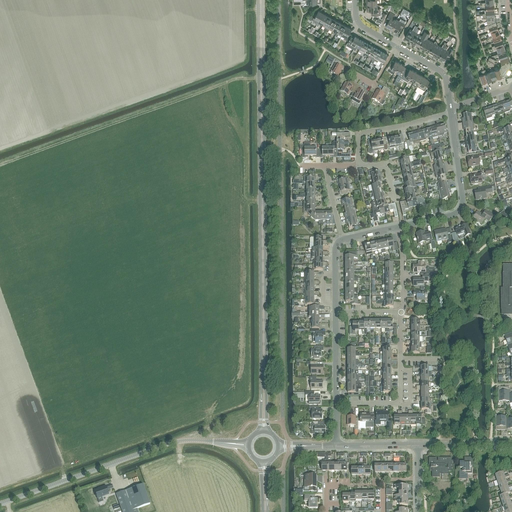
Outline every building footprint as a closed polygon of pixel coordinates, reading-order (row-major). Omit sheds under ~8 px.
[(377,5),(367,5),(367,11),(372,11),(372,15),(380,15),(380,9),(377,9),(377,5)] [(317,24),(323,13),(318,10),(313,20),(316,22),(315,23),(317,24)] [(322,26),(328,16),(323,13),(317,24),(319,25),(320,24),(322,26)] [(391,30),(396,20),(393,18),(395,16),(390,13),(387,19),(389,20),(386,27),(391,30)] [(326,31),(333,18),(328,16),(322,26),(325,27),(324,29),(326,31)] [(333,29),(337,21),(333,18),(326,31),(328,32),(329,29),(332,31),(333,29)] [(396,20),(391,30),(396,33),(400,26),(402,28),(406,22),(401,19),(399,21),(396,20)] [(485,29),(497,25),(495,20),(487,21),(488,25),(485,26),(485,28),(485,29)] [(336,34),(342,24),(337,21),(333,29),(336,30),(334,33),(336,34)] [(341,36),(347,26),(342,24),(336,34),(338,35),(338,34),(341,36)] [(352,35),(349,33),(352,29),(347,26),(341,36),(344,38),(344,39),(348,41),(351,35),(352,35)] [(415,32),(417,28),(415,27),(414,27),(412,31),(410,29),(405,38),(410,41),(415,32)] [(415,43),(420,35),(417,33),(419,29),(417,28),(415,32),(410,41),(415,43)] [(489,39),(500,35),(499,30),(491,32),(492,35),(488,36),(489,39)] [(420,46),(427,32),(425,31),(422,36),(420,35),(415,43),(420,46)] [(424,49),(429,40),(427,39),(430,34),(427,32),(420,46),(424,49)] [(348,41),(347,43),(346,45),(353,49),(359,39),(354,36),(354,37),(351,35),(348,41)] [(360,49),(364,42),(359,39),(353,49),(355,50),(357,48),(359,49),(360,49)] [(429,52),(434,43),(429,40),(424,49),(429,52)] [(492,49),(504,45),(502,40),(494,42),(495,45),(492,47),(492,49)] [(434,54),(439,46),(436,44),(437,43),(437,42),(435,41),(434,43),(429,52),(434,54)] [(363,55),(369,44),(364,42),(360,49),(359,49),(359,51),(361,53),(360,54),(362,56),(363,55)] [(439,57),(446,45),(447,43),(445,42),(442,47),(439,46),(434,54),(439,57)] [(368,56),(373,47),(369,44),(363,55),(365,56),(365,55),(368,56)] [(449,51),(446,50),(448,47),(446,45),(439,57),(444,60),(446,56),(449,58),(453,50),(450,48),(449,51)] [(372,60),(378,50),(373,47),(368,56),(371,58),(370,59),(372,60)] [(378,62),(383,52),(378,50),(372,60),(371,62),(373,63),(374,61),(375,60),(378,62)] [(382,65),(388,55),(383,52),(378,62),(376,64),(381,67),(382,65)] [(338,77),(343,69),(338,66),(340,63),(335,60),(330,68),(333,70),(331,73),(338,77)] [(392,61),(388,69),(387,70),(394,74),(395,71),(400,63),(396,60),(395,62),(392,61)] [(501,66),(508,70),(511,65),(509,60),(501,63),(502,64),(501,66)] [(402,77),(406,69),(404,67),(405,66),(400,63),(395,71),(400,74),(399,75),(398,75),(396,79),(396,80),(399,82),(402,77)] [(506,75),(508,70),(501,66),(500,69),(498,69),(501,77),(506,75)] [(410,79),(414,71),(410,68),(409,70),(406,69),(402,77),(405,78),(405,77),(410,79)] [(492,80),(489,72),(486,73),(485,70),(483,70),(487,82),(492,80)] [(414,82),(419,73),(414,71),(410,79),(408,82),(410,83),(412,81),(414,82)] [(417,87),(423,76),(419,73),(414,82),(416,83),(415,86),(417,87)] [(424,91),(425,89),(429,82),(427,80),(428,79),(423,76),(417,87),(424,91)] [(352,93),(357,85),(352,82),(350,85),(345,83),(340,91),(348,95),(350,92),(352,93)] [(357,85),(352,93),(351,97),(353,98),(352,98),(353,98),(352,100),(359,105),(365,94),(361,91),(363,88),(357,85)] [(382,93),(377,91),(372,99),(382,105),(383,105),(385,102),(385,101),(390,91),(385,88),(382,93)] [(501,103),(504,114),(510,112),(510,111),(510,110),(511,109),(511,104),(510,101),(507,103),(506,101),(501,103)] [(499,116),(504,114),(501,103),(495,105),(496,106),(492,108),(495,115),(497,115),(498,115),(499,116)] [(495,115),(492,108),(489,109),(488,107),(483,109),(486,120),(492,118),(492,117),(493,116),(495,115)] [(463,125),(474,123),(473,117),(472,116),(471,114),(468,114),(467,113),(466,114),(463,115),(464,119),(462,119),(463,125)] [(466,134),(474,133),(474,130),(474,129),(475,129),(474,123),(463,125),(464,130),(465,130),(466,134)] [(435,126),(438,137),(444,135),(445,134),(447,133),(446,130),(447,129),(446,128),(445,125),(441,126),(441,125),(435,126)] [(432,139),(438,137),(435,126),(430,128),(430,129),(426,130),(429,138),(431,137),(432,138),(432,139)] [(511,133),(511,130),(511,128),(504,130),(503,128),(497,130),(498,133),(500,133),(501,133),(503,132),(504,136),(511,133)] [(429,138),(426,130),(423,131),(422,130),(417,131),(420,142),(426,141),(426,140),(426,139),(429,138)] [(414,144),(420,142),(417,131),(411,133),(412,135),(408,136),(410,143),(413,143),(414,143),(414,144)] [(466,144),(477,142),(476,136),(475,136),(474,135),(474,133),(466,134),(466,138),(465,138),(466,144)] [(503,143),(511,139),(511,133),(504,136),(506,139),(502,140),(503,143)] [(337,146),(344,146),(344,142),(343,142),(343,137),(350,137),(350,134),(337,134),(337,142),(337,146)] [(394,138),(396,148),(398,148),(399,147),(401,146),(401,144),(402,143),(404,143),(403,135),(397,136),(398,138),(394,138)] [(396,148),(394,138),(391,139),(391,137),(385,138),(387,146),(387,149),(394,148),(396,148)] [(387,151),(387,149),(387,146),(385,138),(380,139),(380,141),(377,141),(378,151),(381,151),(381,150),(384,149),(384,150),(385,151),(387,151)] [(378,151),(377,141),(373,142),(373,140),(368,141),(369,149),(368,151),(368,153),(370,154),(372,154),(373,152),(376,151),(378,151)] [(337,150),(337,146),(337,142),(334,142),(332,143),(332,147),(331,147),(330,146),(328,146),(328,156),(332,156),(332,158),(337,158),(337,150)] [(477,142),(466,144),(466,149),(468,149),(468,153),(476,152),(476,149),(477,148),(478,148),(477,142)] [(307,156),(311,156),(310,146),(310,144),(303,144),(303,146),(300,146),(300,150),(302,150),(302,155),(302,158),(307,158),(307,156)] [(328,156),(328,146),(328,144),(326,144),(326,147),(325,147),(322,147),(322,149),(322,150),(319,150),(319,158),(325,158),(325,156),(328,156)] [(319,158),(319,150),(317,150),(316,149),(316,147),(314,147),(313,146),(310,146),(311,156),(314,156),(314,158),(319,158)] [(337,150),(337,158),(350,158),(350,154),(343,154),(343,149),(344,149),(344,146),(337,146),(337,150)] [(442,161),(441,157),(443,157),(441,151),(441,148),(432,150),(433,153),(430,154),(432,160),(434,160),(434,163),(442,161)] [(420,161),(413,162),(412,157),(400,159),(402,168),(421,163),(420,161)] [(469,167),(480,166),(478,157),(468,158),(469,167)] [(506,165),(511,163),(511,157),(500,162),(500,164),(505,162),(506,165)] [(435,172),(446,170),(444,164),(443,165),(442,161),(434,163),(435,165),(434,166),(433,166),(435,172)] [(403,173),(412,171),(411,168),(412,168),(415,167),(421,165),(421,163),(402,168),(403,173)] [(503,172),(511,169),(511,163),(506,165),(507,168),(502,170),(503,172)] [(372,180),(381,178),(379,172),(375,173),(375,170),(368,172),(369,176),(370,177),(371,177),(372,180)] [(438,181),(446,180),(445,176),(447,175),(446,170),(435,172),(436,178),(437,178),(438,179),(438,181)] [(471,185),(482,183),(481,174),(470,176),(471,185)] [(303,184),(315,184),(315,178),(313,178),(313,176),(304,176),(303,182),(303,184)] [(417,178),(417,176),(404,179),(405,184),(414,182),(414,180),(414,179),(417,178)] [(340,187),(350,185),(349,183),(348,182),(348,179),(346,180),(345,179),(344,177),(337,179),(338,184),(339,184),(340,187)] [(439,191),(450,188),(449,183),(447,183),(446,180),(438,181),(439,184),(438,185),(437,185),(439,191)] [(350,185),(340,187),(341,190),(339,191),(340,196),(348,194),(348,192),(348,191),(350,191),(350,188),(350,187),(350,185)] [(476,200),(486,199),(485,194),(496,192),(495,186),(481,188),(481,191),(475,192),(476,200)] [(406,196),(415,194),(414,191),(415,190),(418,190),(417,188),(414,188),(407,190),(405,190),(406,196)] [(450,188),(439,191),(440,197),(441,197),(442,197),(442,200),(445,199),(446,200),(447,199),(450,198),(449,194),(451,194),(450,188)] [(372,203),(384,201),(382,195),(374,197),(374,200),(372,201),(372,203)] [(424,202),(424,200),(421,198),(420,198),(417,199),(412,200),(413,207),(417,206),(416,205),(421,204),(423,212),(426,211),(425,205),(426,204),(426,202),(424,202)] [(345,210),(353,208),(352,206),(353,205),(354,205),(352,199),(341,201),(343,207),(344,206),(345,210)] [(409,208),(413,207),(412,200),(407,201),(400,203),(403,216),(406,215),(405,211),(408,210),(409,208)] [(384,201),(372,203),(371,203),(372,209),(385,206),(386,206),(385,204),(386,204),(385,202),(385,201),(384,201)] [(383,207),(385,213),(388,212),(393,210),(395,218),(398,217),(395,204),(386,206),(385,206),(383,207)] [(311,217),(316,211),(315,210),(315,207),(303,207),(303,209),(307,209),(307,213),(311,217)] [(381,214),(385,213),(383,207),(376,208),(372,209),(371,209),(373,214),(371,214),(372,219),(374,218),(375,222),(378,222),(376,214),(381,213),(381,214)] [(346,220),(357,217),(355,211),(353,211),(353,208),(345,210),(346,214),(344,214),(346,220)] [(481,224),(486,218),(489,221),(493,216),(486,211),(483,210),(482,213),(481,214),(478,212),(473,218),(477,220),(476,221),(481,224)] [(321,225),(321,213),(318,213),(316,211),(311,217),(315,221),(318,221),(319,225),(321,225)] [(503,211),(497,215),(500,219),(501,220),(506,217),(504,212),(503,211)] [(357,217),(346,220),(347,225),(348,225),(349,229),(352,228),(353,229),(354,227),(355,227),(357,227),(356,224),(357,223),(358,223),(357,217)] [(465,229),(464,226),(455,229),(458,236),(464,233),(466,237),(471,235),(468,228),(465,229)] [(447,236),(446,229),(435,232),(437,242),(448,239),(449,243),(452,242),(450,235),(447,236)] [(424,234),(424,232),(416,234),(418,244),(427,242),(427,241),(431,240),(429,233),(424,234)] [(394,244),(392,239),(387,240),(388,249),(392,248),(393,252),(395,251),(394,244)] [(381,254),(384,253),(381,242),(376,243),(377,251),(381,250),(381,254)] [(370,244),(364,245),(367,256),(370,255),(371,258),(373,258),(373,256),(370,244)] [(345,262),(354,262),(354,259),(357,259),(357,255),(357,252),(351,252),(351,256),(345,256),(345,262)] [(421,275),(429,275),(435,275),(435,269),(432,270),(425,270),(425,266),(424,266),(424,263),(418,263),(418,266),(413,266),(413,273),(421,273),(421,275)] [(511,264),(504,265),(504,274),(503,274),(503,289),(501,289),(501,311),(502,311),(502,315),(511,314),(511,264)] [(435,279),(435,275),(429,275),(429,276),(423,276),(423,279),(413,279),(413,286),(420,286),(420,290),(424,290),(424,282),(429,282),(429,279),(435,279)] [(427,298),(427,291),(414,291),(414,296),(417,296),(417,301),(425,301),(425,298),(427,298)] [(358,302),(358,296),(354,296),(346,296),(346,302),(352,302),(352,305),(360,305),(361,302),(358,302)] [(387,320),(387,332),(389,332),(389,329),(393,329),(393,335),(397,335),(397,329),(397,325),(393,325),(393,320),(387,320)] [(355,331),(359,331),(359,323),(353,323),(353,327),(349,327),(349,335),(353,335),(355,335),(355,331)] [(321,344),(321,343),(323,343),(323,336),(325,336),(325,332),(316,332),(316,335),(313,335),(313,343),(315,343),(315,344),(321,344)] [(506,341),(511,338),(511,332),(503,336),(503,337),(504,336),(506,341)] [(380,354),(391,354),(391,349),(390,349),(390,345),(383,345),(383,352),(380,352),(380,354)] [(319,359),(319,358),(322,358),(322,351),(323,351),(323,347),(314,347),(314,350),(311,350),(311,358),(313,358),(313,359),(319,359)] [(310,362),(310,364),(310,366),(312,366),(312,374),(323,374),(323,366),(317,366),(317,362),(310,362)] [(316,381),(316,377),(309,377),(309,381),(311,381),(311,389),(323,389),(323,381),(316,381)] [(314,395),(314,392),(305,392),(305,396),(309,396),(309,405),(320,405),(320,395),(314,395)] [(431,413),(431,404),(429,404),(421,404),(422,410),(425,410),(425,413),(431,413)] [(319,410),(319,407),(309,407),(309,411),(312,411),(312,420),(322,420),(322,410),(319,410)] [(377,411),(377,420),(375,420),(375,425),(380,425),(380,422),(388,422),(388,423),(391,423),(392,419),(388,419),(388,412),(382,412),(382,411),(377,411)] [(360,421),(358,421),(358,430),(361,430),(361,425),(365,425),(365,422),(366,422),(366,428),(374,428),(373,417),(370,417),(370,415),(361,415),(361,419),(360,419),(360,421)] [(416,416),(416,424),(416,425),(425,425),(425,419),(422,419),(422,416),(416,416)] [(358,430),(358,421),(358,418),(355,418),(355,417),(348,417),(348,426),(354,426),(354,430),(358,430)] [(325,427),(325,425),(325,422),(312,422),(312,427),(315,427),(315,435),(325,435),(325,427)] [(438,462),(438,459),(429,459),(429,465),(431,465),(431,468),(432,468),(432,477),(439,477),(439,473),(441,472),(441,474),(448,474),(448,471),(451,471),(451,468),(454,468),(454,461),(451,461),(451,458),(441,459),(441,462),(438,462)] [(471,468),(471,466),(472,466),(472,458),(466,458),(466,462),(460,462),(460,468),(464,468),(464,470),(462,470),(462,472),(460,472),(460,479),(467,479),(467,474),(472,474),(472,468),(471,468)] [(505,478),(509,477),(508,475),(504,476),(503,473),(495,475),(497,481),(505,478)] [(303,492),(305,491),(316,491),(316,487),(316,476),(305,476),(305,487),(303,487),(303,492)] [(112,488),(111,485),(105,487),(105,486),(100,488),(101,489),(94,491),(97,499),(108,495),(107,490),(112,488)] [(143,485),(130,489),(115,494),(121,511),(137,511),(136,509),(150,504),(143,485)] [(315,499),(315,495),(305,495),(305,501),(309,501),(309,509),(317,509),(317,499),(315,499)]
